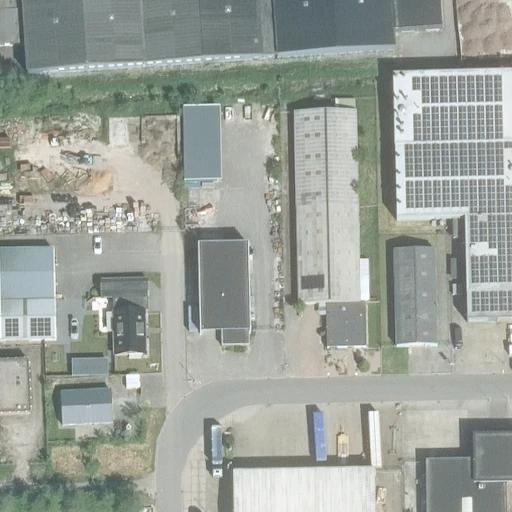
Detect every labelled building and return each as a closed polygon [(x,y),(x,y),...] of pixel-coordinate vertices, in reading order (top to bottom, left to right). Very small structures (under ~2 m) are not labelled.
[(0,0),(0,45),(24,44),(26,75),(279,58),(396,51),(394,34),(441,31),(438,0),(0,0)] [(461,240),(463,324),(511,322),(511,73),(388,77),(392,222),(449,220),(449,240),(461,240)] [(189,106),(189,177),(223,177),(223,106),(189,106)] [(355,303),(351,112),(290,113),(295,305),(322,305),(323,349),(362,348),(361,303),(355,303)] [(246,334),(243,245),(193,246),(196,335),(217,334),(218,347),(245,347),(245,334),(246,334)] [(0,299),(52,300),(52,251),(0,250),(0,299)] [(433,347),(430,250),(390,251),(393,348),(433,347)] [(134,281),(100,282),(100,301),(112,300),(147,300),(146,282),(146,281),(141,281),(134,281)] [(52,300),(0,299),(0,341),(53,341),(52,300)] [(147,300),(112,300),(114,357),(120,357),(144,356),(145,356),(145,355),(144,329),(144,313),(145,313),(147,313),(147,300)] [(0,414),(28,413),(26,360),(0,360),(0,414)] [(107,363),(95,363),(95,379),(107,379),(107,363)] [(126,390),(140,389),(139,376),(126,377),(126,390)] [(109,410),(108,391),(58,393),(60,425),(110,422),(110,427),(122,426),(121,409),(109,410)] [(511,436),(510,437),(482,437),(470,438),(470,450),(470,461),(422,462),(422,511),(503,511),(503,486),(511,485),(511,484),(511,436)] [(372,511),(371,472),(230,475),(231,511),(372,511)]
